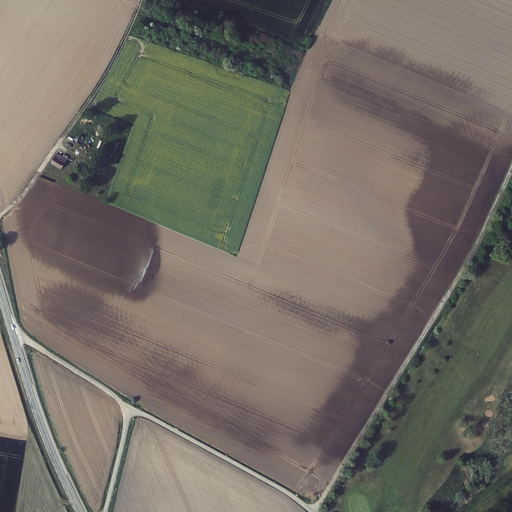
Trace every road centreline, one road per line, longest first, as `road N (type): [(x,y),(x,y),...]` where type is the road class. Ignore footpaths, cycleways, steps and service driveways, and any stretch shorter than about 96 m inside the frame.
road 1 (track): [(311,511),(481,238),(511,169)]
road 2 (unclassified): [(128,408),(311,511)]
road 3 (tertiary): [(79,511),(12,331)]
road 4 (track): [(136,12),(62,137)]
road 5 (unclassified): [(128,408),(12,331)]
